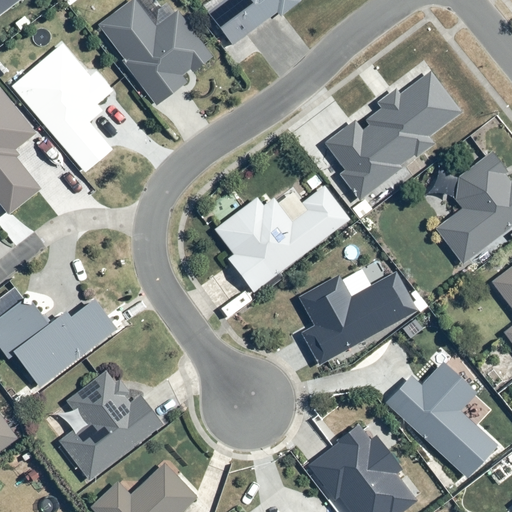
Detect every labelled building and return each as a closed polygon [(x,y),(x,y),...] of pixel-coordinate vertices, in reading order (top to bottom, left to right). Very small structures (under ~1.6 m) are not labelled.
[(0,0),(0,18),(25,0),(0,0)] [(135,0),(100,26),(158,104),(189,83),(185,78),(213,57),(180,12),(160,27),(137,0),(135,0)] [(227,0),(253,34),(297,0),(227,0)] [(92,77),(65,45),(16,87),(87,172),(114,150),(88,123),(105,111),(100,106),(117,91),(100,71),(92,77)] [(329,149),(367,196),(435,146),(431,138),(464,113),(433,73),(329,149)] [(0,90),(0,201),(10,214),(43,189),(15,154),(38,135),(2,89),(0,90)] [(436,230),(465,262),(511,227),(511,175),(495,152),(460,176),(456,199),(463,208),(436,230)] [(212,235),(254,293),(353,220),(328,188),(287,216),(275,194),(212,235)] [(305,332),(323,365),(419,314),(399,272),(355,299),(342,277),(301,298),(316,327),(305,332)] [(511,328),(505,334),(511,341),(511,276),(497,288),(511,306),(511,328)] [(0,331),(3,335),(41,389),(120,329),(99,300),(57,331),(38,304),(23,302),(0,319),(0,331)] [(417,317),(402,328),(411,339),(425,328),(417,317)] [(414,372),(388,400),(469,474),(499,443),(463,409),(479,391),(447,361),(425,383),(414,372)] [(61,438),(91,478),(165,423),(144,393),(133,403),(109,369),(69,399),(85,420),(61,438)] [(0,453),(18,438),(0,412),(0,453)] [(342,496),(353,511),(398,511),(416,499),(396,475),(402,469),(378,435),(371,441),(361,428),(308,465),(334,500),(342,496)] [(120,478),(92,503),(100,511),(180,511),(200,495),(169,460),(134,492),(120,478)]
